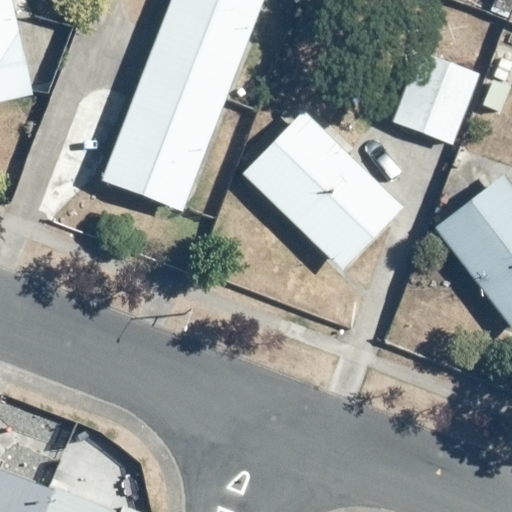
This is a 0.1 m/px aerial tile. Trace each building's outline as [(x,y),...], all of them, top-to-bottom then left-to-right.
[(0,0),(0,111),(28,106),(24,86),(5,0),(0,0)] [(260,0),(168,0),(99,186),(179,217),(260,0)] [(479,69),(398,39),(368,120),(449,150),(479,69)] [(400,211),(297,112),(237,174),(339,273),(400,211)] [(511,198),(498,181),(431,233),(511,335),(511,198)] [(115,511),(116,511),(0,469),(0,511),(115,511)]
